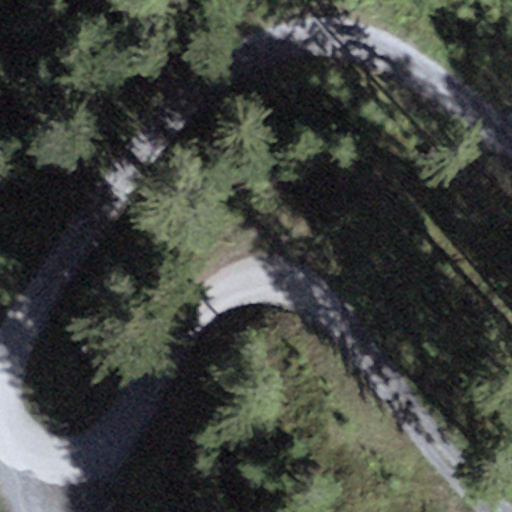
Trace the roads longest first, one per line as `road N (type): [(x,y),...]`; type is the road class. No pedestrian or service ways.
road 1 (track): [(511,139),(413,70),(344,38),(280,41),(245,56),(172,117),(103,201),(17,336),(0,387)]
road 2 (track): [(0,403),(24,445),(44,456),(85,457),(114,438),(215,294),(237,283),(282,281),(326,308),(496,511)]
